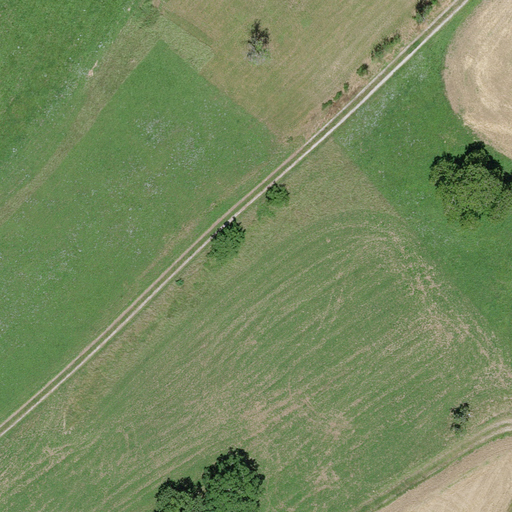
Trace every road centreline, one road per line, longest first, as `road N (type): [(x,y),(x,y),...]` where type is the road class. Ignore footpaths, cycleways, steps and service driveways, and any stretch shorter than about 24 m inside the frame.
road 1 (track): [(0,427),(458,0)]
road 2 (track): [(511,431),(476,440),(363,511)]
